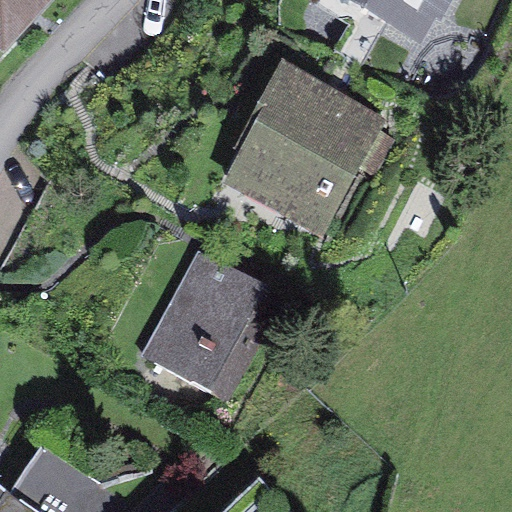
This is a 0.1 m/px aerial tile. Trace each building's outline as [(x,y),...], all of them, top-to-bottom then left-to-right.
[(50,0),(0,0),(0,16),(20,34),(50,0)] [(464,0),(330,0),(437,54),(464,0)] [(385,124),(282,74),(227,186),(331,236),(385,124)] [(284,299),(193,252),(139,356),(230,403),(284,299)] [(12,504),(0,495),(0,511),(109,511),(117,502),(44,455),(12,504)]
